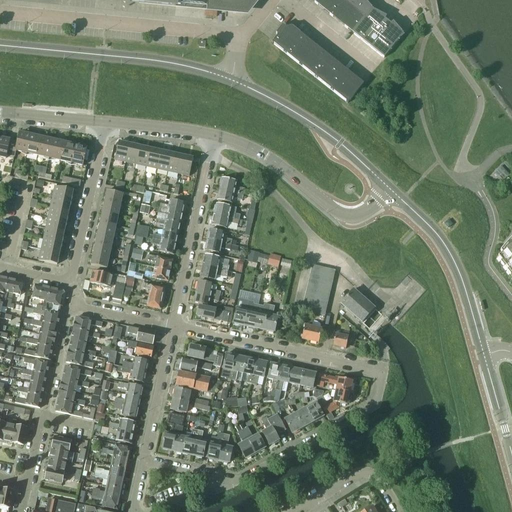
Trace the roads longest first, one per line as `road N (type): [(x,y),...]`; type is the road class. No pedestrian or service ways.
road 1 (residential): [(233,484),(374,405),(380,372),(172,327)]
road 2 (unclassified): [(240,36),(0,12)]
road 3 (tertiary): [(231,81),(167,62),(0,46)]
road 4 (tertiary): [(214,136),(263,155),(340,214),(365,212),(389,190)]
road 5 (residential): [(172,327),(214,136)]
road 6 (tertiary): [(483,354),(449,253),(389,190)]
road 7 (tertiary): [(389,190),(309,121),(231,81)]
road 8 (residential): [(76,302),(26,484)]
road 9 (residential): [(67,280),(105,122)]
road 10 (residential): [(141,462),(172,327)]
